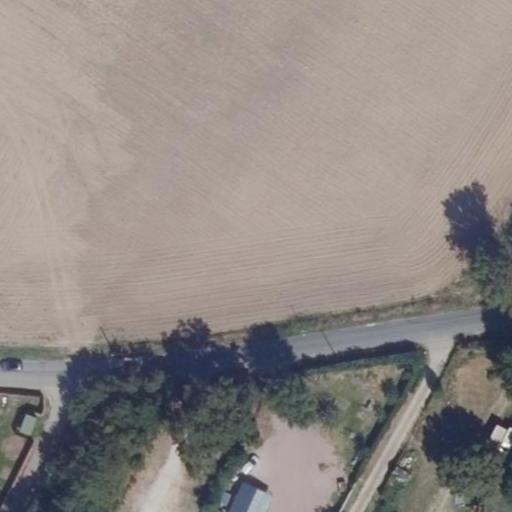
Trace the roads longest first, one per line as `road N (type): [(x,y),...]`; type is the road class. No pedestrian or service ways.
road 1 (residential): [(511,313),(79,370)]
road 2 (unknown): [(475,318),(368,511)]
road 3 (residential): [(79,370),(8,511)]
